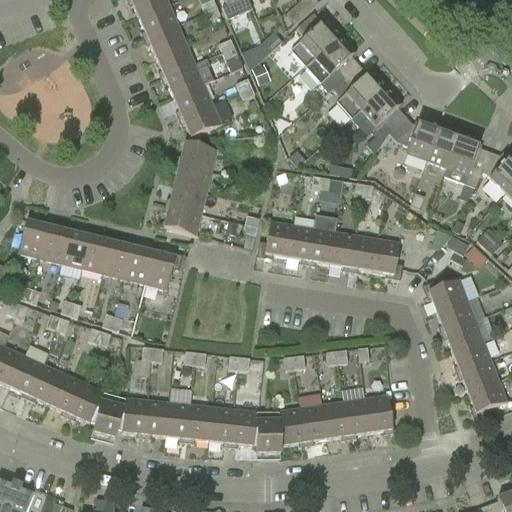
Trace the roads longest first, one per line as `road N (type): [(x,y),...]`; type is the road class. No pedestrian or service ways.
road 1 (residential): [(427,463),(299,483),(174,485),(0,448)]
road 2 (residential): [(84,0),(83,34),(118,115),(111,163),(89,179),(61,184),(0,149)]
road 3 (residential): [(427,463),(402,321),(263,294)]
road 4 (residential): [(489,49),(445,89),(420,82),(351,0)]
